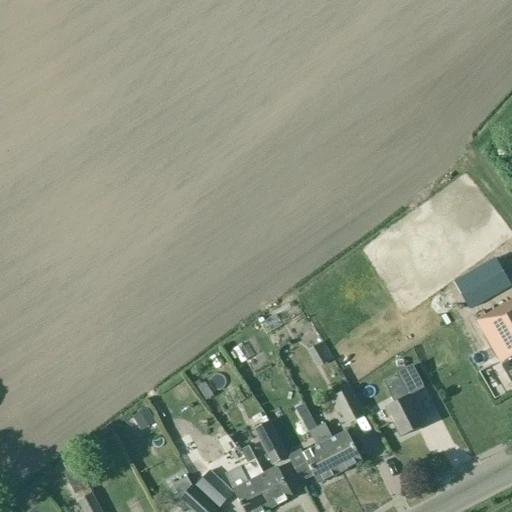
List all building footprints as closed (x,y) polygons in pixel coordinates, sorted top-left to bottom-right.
[(511,296),(486,253),(453,272),(458,281),(446,287),(458,310),(485,295),(487,299),(493,296),(499,307),(476,321),(501,364),(502,363),(505,369),(504,369),(511,382),(511,296)] [(428,320),(434,330),(446,322),(440,312),(428,320)] [(255,327),(260,339),(277,331),(272,318),(255,327)] [(253,364),(263,357),(255,344),(244,350),(253,364)] [(233,368),(245,361),(236,348),(225,355),(233,368)] [(409,396),(408,396),(397,375),(383,382),(395,403),(386,408),(401,436),(424,424),(409,396)] [(331,396),(345,424),(364,415),(350,386),(331,396)] [(131,415),(140,430),(154,421),(145,407),(131,415)] [(253,428),(271,464),(287,456),(268,420),(253,428)] [(332,439),(325,424),(315,429),(339,473),(362,461),(347,431),(332,439)] [(339,473),(315,429),(309,432),(317,447),(303,454),(301,450),(288,457),(301,481),(313,475),(318,484),(339,473)] [(263,474),(256,459),(248,463),(271,508),(293,496),(278,467),(263,474)] [(248,463),(240,467),(248,482),(234,490),(245,511),(263,511),(271,508),(248,463)] [(195,486),(218,506),(232,491),(209,470),(195,486)] [(185,475),(170,483),(178,498),(193,511),(214,511),(218,509),(191,485),(185,475)] [(76,500),(82,511),(101,511),(86,483),(73,490),(78,499),(76,500)]
